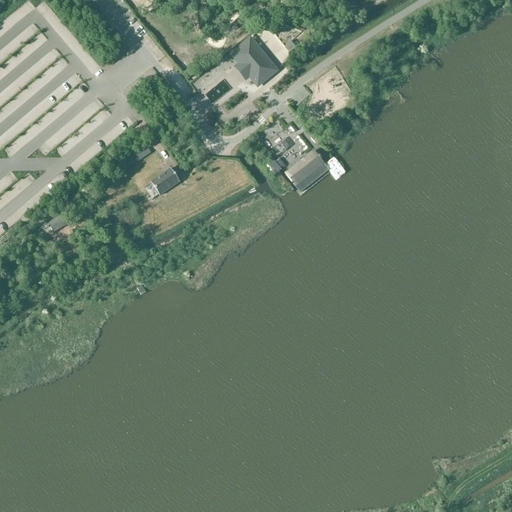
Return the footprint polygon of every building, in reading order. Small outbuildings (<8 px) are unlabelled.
[(250,40),(231,55),(238,64),(244,71),(250,78),(257,87),(276,72),(262,55),(250,40)] [(190,71),(184,75),(188,81),(194,76),(190,71)] [(75,130),(81,136),(85,131),(79,126),(75,130)] [(146,146),(123,162),(128,169),(150,154),(146,146)] [(313,153),(285,175),(300,194),(328,171),(313,153)] [(274,175),(281,170),(273,160),(267,165),(274,175)] [(279,160),(276,163),(280,169),(284,166),(279,160)] [(150,184),(144,189),(152,200),(158,196),(159,197),(179,183),(170,170),(150,183),(150,184)]
